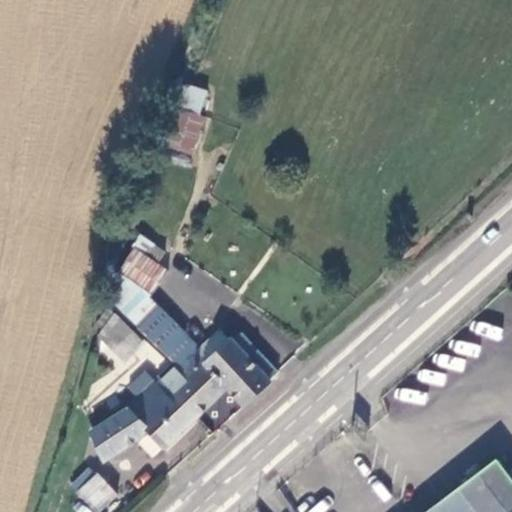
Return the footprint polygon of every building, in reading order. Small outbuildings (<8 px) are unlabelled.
[(177,82),(159,146),(193,155),(210,91),(177,82)] [(168,272),(135,247),(119,269),(151,294),(168,272)] [(184,333),(160,306),(140,325),(164,351),(184,333)] [(219,327),(194,349),(207,364),(230,343),(232,342),(219,327)] [(241,334),(232,342),(230,343),(269,382),(279,373),(241,334)] [(194,349),(173,368),(186,384),(175,395),(198,418),(228,391),(244,407),(269,382),(230,343),(207,364),(194,349)] [(163,451),(198,418),(175,395),(171,398),(157,385),(126,411),(92,434),(108,460),(134,443),(148,435),(163,451)] [(149,461),(163,451),(148,435),(134,443),(149,461)] [(511,511),(511,465),(503,454),(428,511),(511,511)] [(96,477),(79,494),(96,511),(114,495),(96,477)] [(323,511),(332,505),(325,496),(306,511),(323,511)]
